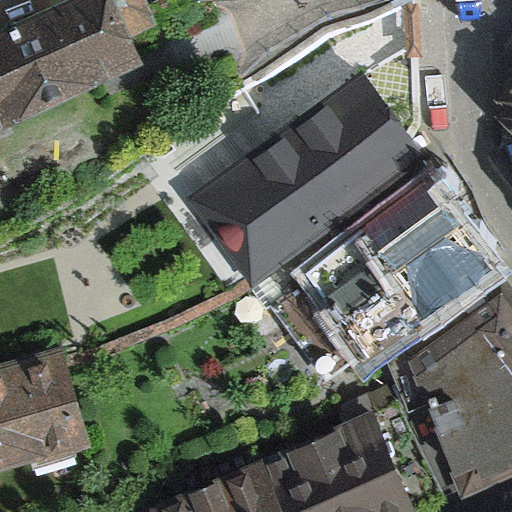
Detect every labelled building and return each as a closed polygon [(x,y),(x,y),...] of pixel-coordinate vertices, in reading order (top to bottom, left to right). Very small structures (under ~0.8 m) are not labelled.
[(140,64),(113,0),(80,0),(0,33),(0,123),(1,127),(104,85),(102,79),(140,64)] [(303,270),(431,178),(438,173),(414,140),(366,74),(192,200),(255,287),(294,258),(303,270)] [(511,131),(511,90),(494,108),(511,131)] [(431,178),(303,270),(361,350),(419,308),(430,324),(495,278),(482,262),(489,257),(473,235),(431,178)] [(511,301),(495,278),(430,324),(379,360),(402,407),(371,417),(411,511),(416,511),(511,471),(511,301)] [(0,466),(74,446),(48,353),(0,366),(0,466)] [(411,511),(371,417),(228,478),(241,511),(411,511)] [(241,511),(228,478),(145,511),(241,511)]
